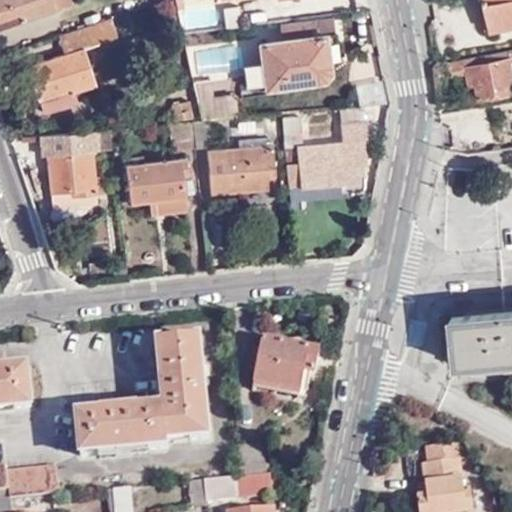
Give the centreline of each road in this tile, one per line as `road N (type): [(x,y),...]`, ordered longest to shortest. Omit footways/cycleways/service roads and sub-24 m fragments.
road 1 (residential): [(45,308),(385,276)]
road 2 (tertiary): [(394,0),(416,116),(385,276)]
road 3 (tertiary): [(385,276),(341,511)]
road 4 (residential): [(0,176),(45,308)]
